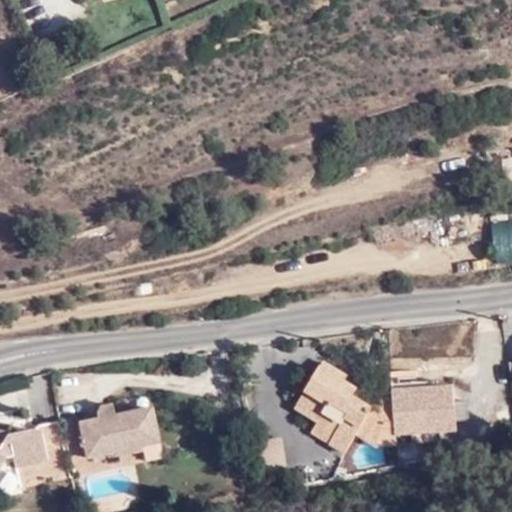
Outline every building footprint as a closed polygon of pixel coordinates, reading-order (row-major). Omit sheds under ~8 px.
[(477,165),(476,150),(441,153),(442,168),(477,165)] [(511,220),(493,221),(496,263),(511,261),(511,220)] [(354,398),(359,389),(346,381),(348,376),(325,362),(297,407),(320,421),(336,431),(331,441),(347,451),(358,433),(372,409),(354,398)] [(455,387),(394,391),(394,401),(396,433),(399,433),(458,430),(455,387)] [(396,433),(394,401),(378,401),(359,389),(354,398),(372,409),(358,433),(377,446),(399,444),(399,433),(396,433)] [(0,452),(1,450),(9,448),(11,458),(84,442),(86,450),(112,445),(119,448),(140,444),(139,439),(156,435),(150,407),(112,417),(110,405),(95,408),(97,420),(80,423),(75,418),(38,426),(33,432),(7,437),(1,434),(11,418),(10,411),(0,413),(0,452)] [(314,432),(331,441),(336,431),(320,421),(314,432)]
